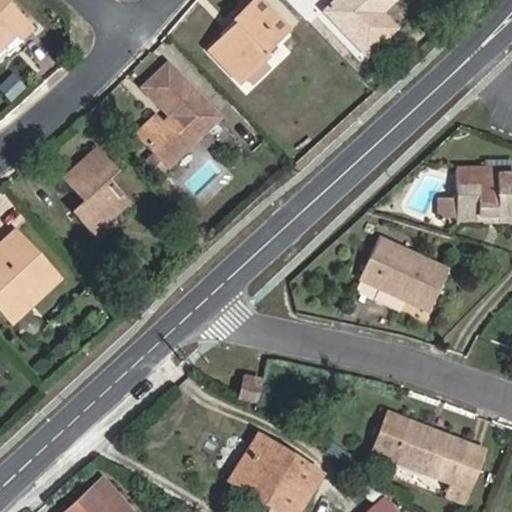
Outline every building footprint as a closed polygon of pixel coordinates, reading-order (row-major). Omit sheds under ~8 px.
[(0,0),(0,52),(7,46),(0,38),(11,29),(22,41),(35,28),(7,0),(0,0)] [(262,0),(255,0),(234,21),(238,25),(211,52),(240,84),(266,59),(262,55),(290,29),(262,0)] [(352,40),(393,0),(336,0),(325,11),(352,40)] [(375,31),(359,47),(370,58),(385,42),(375,31)] [(169,64),(145,85),(172,115),(160,124),(155,118),(138,133),(168,167),(220,121),(169,64)] [(96,147),(62,176),(84,201),(73,211),(96,236),(131,204),(108,179),(116,171),(96,147)] [(456,198),(457,219),(511,217),(511,172),(478,173),(478,167),(456,168),(456,198)] [(437,219),(457,219),(456,198),(438,199),(437,219)] [(0,242),(0,311),(13,326),(63,279),(15,228),(0,242)] [(431,309),(449,270),(378,238),(359,280),(405,301),(407,298),(431,309)] [(244,377),(243,381),(259,386),(260,381),(244,377)] [(259,386),(243,381),(239,397),(255,401),(259,386)] [(428,444),(430,439),(408,430),(388,423),(374,462),(453,491),(448,505),(467,511),(486,464),(465,457),(467,452),(443,443),(441,448),(428,444)] [(278,493),(271,503),(286,511),(289,511),(316,470),(255,435),(247,449),(256,454),(244,474),(278,493)] [(443,443),(430,439),(428,444),(441,448),(443,443)] [(228,477),(271,503),(278,493),(244,474),(256,454),(247,449),(228,477)] [(127,511),(134,506),(104,477),(68,511),(127,511)] [(367,511),(404,511),(386,494),(367,511)]
